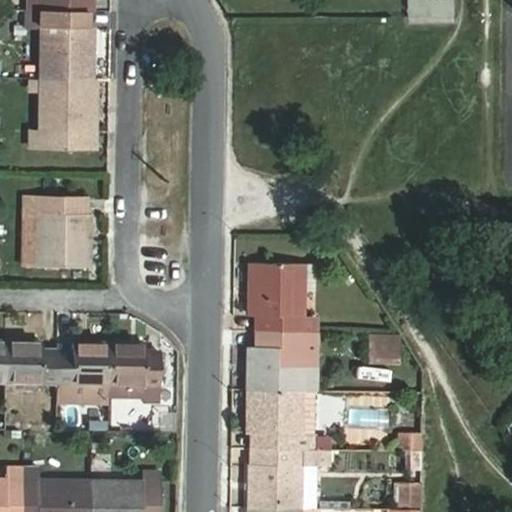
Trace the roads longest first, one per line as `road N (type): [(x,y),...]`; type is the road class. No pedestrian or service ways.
road 1 (residential): [(207,307),(210,31),(190,0)]
road 2 (residential): [(131,0),(125,275),(132,296)]
road 3 (residential): [(205,511),(207,307)]
road 4 (residential): [(0,294),(132,296)]
